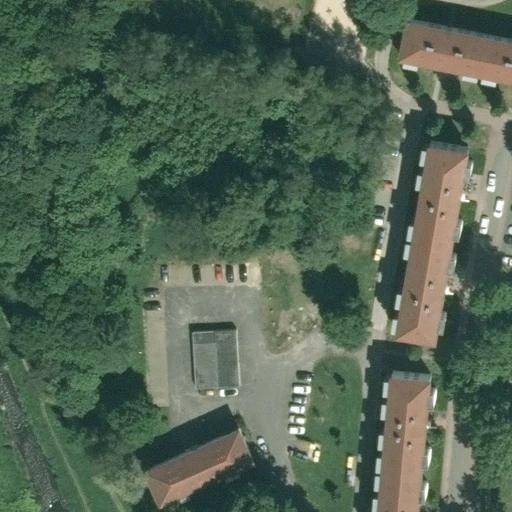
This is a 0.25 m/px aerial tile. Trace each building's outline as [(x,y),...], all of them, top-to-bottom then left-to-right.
[(511,33),(401,13),(394,52),(511,73),(511,33)] [(289,100),(242,102),(245,178),(292,176),(289,100)] [(466,152),(427,145),(394,330),(433,337),(466,152)] [(154,274),(259,272),(259,246),(126,250),(131,400),(157,400),(154,274)] [(295,246),(259,246),(259,272),(261,345),(297,344),(295,246)] [(242,329),(198,330),(200,386),(244,385),(242,329)] [(415,511),(429,376),(388,372),(372,511),(415,511)] [(252,457),(239,426),(147,466),(161,497),(252,457)]
